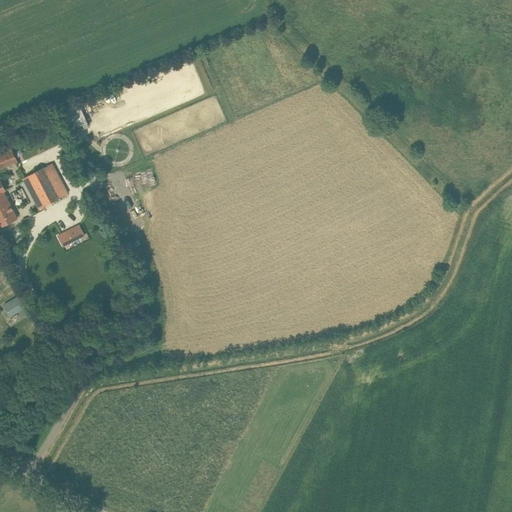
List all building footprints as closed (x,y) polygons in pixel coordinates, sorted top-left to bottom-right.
[(0,150),(0,168),(16,163),(10,146),(0,150)] [(24,178),(35,199),(39,208),(68,193),(52,163),(24,178)] [(0,226),(17,218),(3,191),(6,190),(1,181),(0,181),(0,226)] [(63,245),(84,235),(80,225),(58,236),(63,245)] [(15,299),(4,305),(9,314),(20,307),(15,299)]
